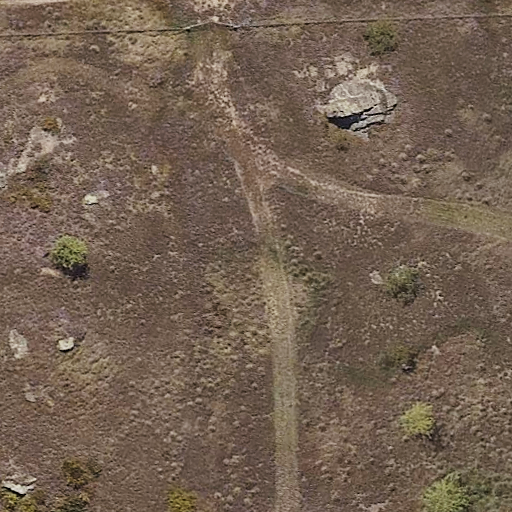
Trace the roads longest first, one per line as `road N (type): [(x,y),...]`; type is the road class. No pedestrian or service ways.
road 1 (track): [(511,233),(325,198),(238,140),(210,53),(222,0)]
road 2 (track): [(238,140),(277,312),(282,511)]
